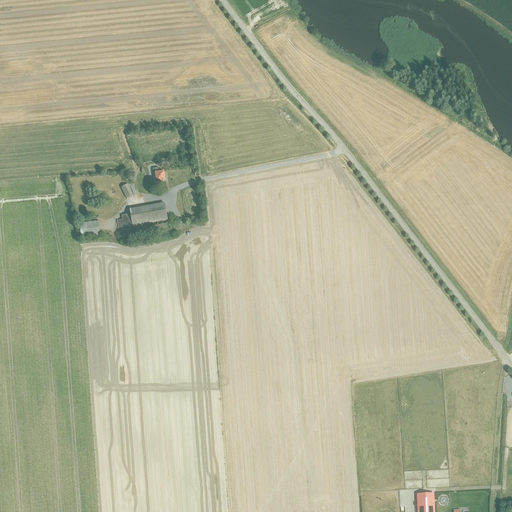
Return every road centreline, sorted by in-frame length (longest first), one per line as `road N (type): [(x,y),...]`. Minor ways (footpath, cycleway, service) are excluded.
road 1 (tertiary): [(511,365),(346,151)]
road 2 (tertiary): [(346,151),(220,0)]
road 3 (unclassified): [(168,194),(346,151)]
